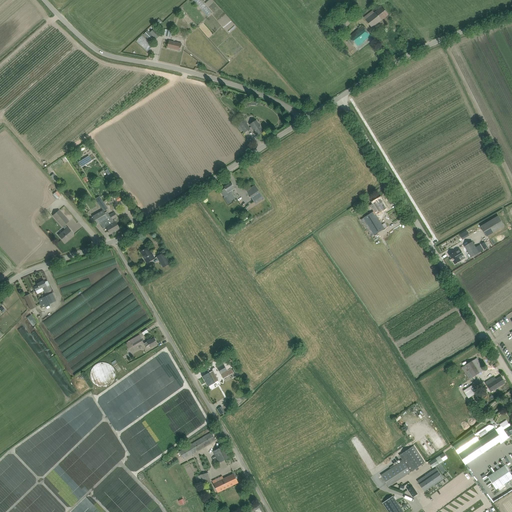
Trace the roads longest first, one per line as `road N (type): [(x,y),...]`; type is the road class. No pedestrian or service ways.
road 1 (unclassified): [(511,378),(342,100)]
road 2 (unclassified): [(270,511),(116,246)]
road 3 (unclassified): [(302,122),(294,111),(205,75),(97,51),(45,0)]
road 4 (unclassified): [(116,246),(302,122)]
road 5 (unclassified): [(342,100),(430,44),(511,15)]
road 6 (unclassified): [(0,292),(29,273),(116,246)]
